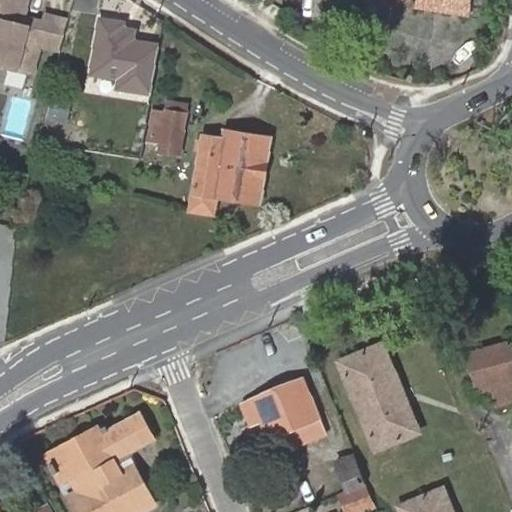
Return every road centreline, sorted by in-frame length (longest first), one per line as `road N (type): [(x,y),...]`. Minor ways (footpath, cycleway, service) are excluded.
road 1 (secondary): [(164,341),(398,239),(457,234)]
road 2 (secondary): [(409,175),(384,205),(151,309)]
road 3 (residential): [(426,124),(346,95),(188,0)]
road 4 (residential): [(164,341),(232,511)]
road 5 (secondary): [(151,309),(39,360),(0,404)]
road 6 (secondary): [(0,404),(51,391),(164,341)]
